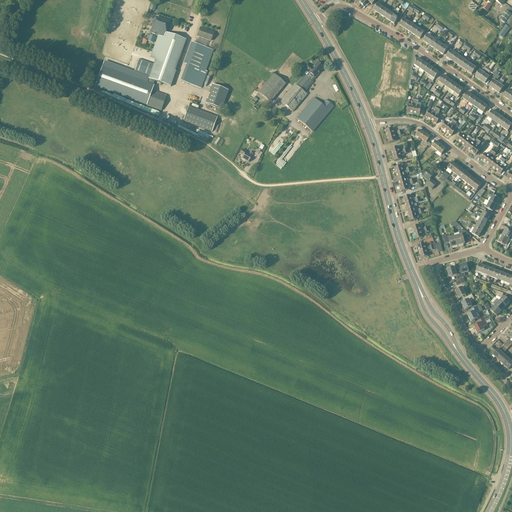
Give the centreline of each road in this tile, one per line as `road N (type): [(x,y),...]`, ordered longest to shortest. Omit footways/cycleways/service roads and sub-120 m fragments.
road 1 (secondary): [(489,511),(508,464),(507,419),(426,305),(367,125)]
road 2 (residential): [(337,6),(419,49),(511,114)]
road 3 (residential): [(511,191),(421,124),(367,125)]
road 4 (residential): [(477,352),(430,263),(484,248)]
road 5 (track): [(372,177),(269,186),(242,173)]
